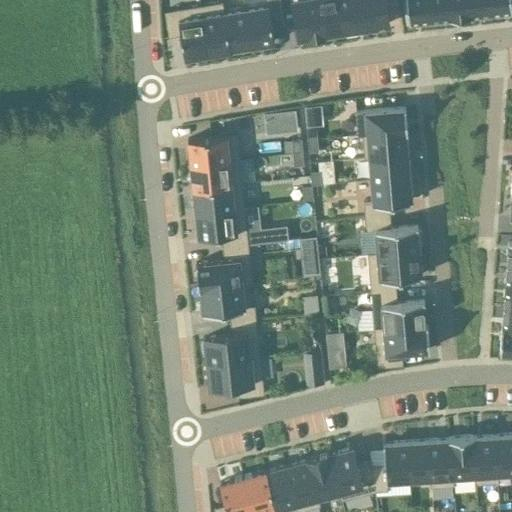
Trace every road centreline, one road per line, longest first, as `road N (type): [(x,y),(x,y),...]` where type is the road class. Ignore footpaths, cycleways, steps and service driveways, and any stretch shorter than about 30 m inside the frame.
road 1 (residential): [(96,454),(65,154)]
road 2 (residential): [(153,143),(183,441)]
road 3 (residential): [(148,87),(423,48)]
road 4 (residential): [(447,372),(183,441)]
road 5 (residential): [(503,41),(487,237)]
road 6 (residential): [(436,193),(447,372)]
